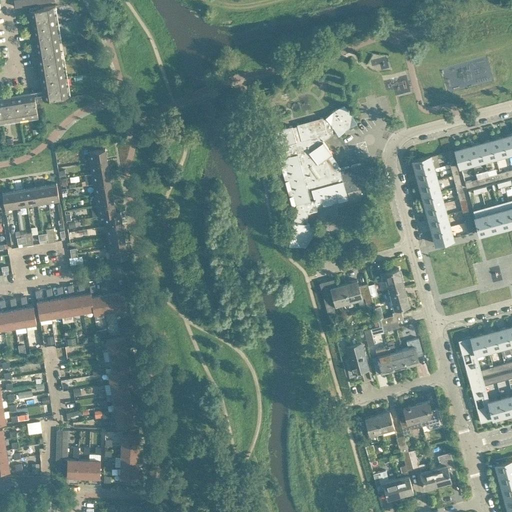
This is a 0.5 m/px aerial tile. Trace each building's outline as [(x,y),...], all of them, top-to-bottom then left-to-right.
[(35,100),(45,99),(70,94),(55,5),(29,9),(43,93),(34,94),(34,91),(0,96),(0,123),(38,117),(35,100)] [(317,207),(347,198),(348,198),(346,191),(358,188),(357,185),(364,183),(362,177),(364,176),(360,163),(337,169),(328,157),(332,154),(322,141),(336,131),(338,134),(356,121),(344,103),(325,116),(326,118),(324,119),(323,117),(297,124),(298,126),(293,127),(292,126),(272,131),(277,147),(278,147),(281,158),(280,159),(288,189),(290,197),(292,205),(296,204),(294,222),(292,222),(289,243),(306,246),(314,231),(311,227),(308,227),(309,223),(306,222),(307,213),(317,210),(317,207)] [(511,152),(511,133),(502,136),(507,154),(511,152)] [(507,154),(502,136),(491,139),(496,157),(507,154)] [(496,157),(491,139),(479,142),(484,160),(496,157)] [(484,160),(479,142),(468,145),(472,163),(484,160)] [(472,163),(468,145),(455,149),(460,166),(472,163)] [(88,151),(90,162),(107,159),(105,148),(88,151)] [(434,168),(430,155),(413,160),(416,172),(434,168)] [(109,169),(107,159),(90,162),(91,172),(109,169)] [(437,179),(434,168),(416,172),(419,184),(437,179)] [(110,180),(109,169),(91,172),(93,183),(110,180)] [(440,191),(437,179),(419,184),(423,196),(440,191)] [(112,191),(110,180),(93,183),(95,194),(112,191)] [(57,183),(46,185),(49,202),(59,200),(57,183)] [(49,202),(46,185),(35,187),(38,204),(49,202)] [(38,204),(35,187),(24,189),(27,206),(38,204)] [(27,206),(24,189),(13,190),(16,207),(27,206)] [(16,207),(13,190),(2,192),(5,209),(16,207)] [(114,202),(112,191),(95,194),(97,205),(114,202)] [(443,202),(440,191),(423,196),(426,207),(443,202)] [(467,195),(468,200),(486,197),(485,192),(467,195)] [(511,224),(511,215),(508,200),(496,203),(503,227),(511,224)] [(116,212),(114,202),(97,205),(98,216),(103,215),(116,212)] [(446,214),(443,202),(426,207),(429,219),(446,214)] [(503,227),(496,203),(484,206),(491,231),(503,227)] [(491,231),(484,206),(473,209),(480,234),(491,231)] [(120,211),(116,212),(103,215),(105,225),(122,223),(120,211)] [(450,226),(446,214),(429,219),(432,230),(450,226)] [(124,233),(122,223),(105,225),(107,236),(124,233)] [(453,238),(450,226),(432,230),(436,243),(453,238)] [(126,244),(124,233),(107,236),(108,247),(126,244)] [(127,255),(126,244),(108,247),(110,258),(127,255)] [(71,257),(69,257),(70,264),(84,262),(83,255),(78,256),(71,257)] [(384,272),(389,290),(404,286),(399,267),(384,272)] [(357,279),(344,283),(336,285),(342,303),(344,303),(344,305),(345,306),(347,307),(354,305),(355,303),(355,302),(355,300),(364,297),(366,304),(374,302),(372,296),(369,284),(359,287),(357,279)] [(333,280),(320,283),(329,314),(335,312),(334,306),(342,303),(336,285),(335,285),(333,280)] [(375,283),(369,284),(372,296),(378,294),(375,283)] [(409,304),(404,286),(389,290),(395,310),(392,311),(393,315),(380,318),(382,325),(397,320),(403,318),(400,306),(409,304)] [(124,290),(113,292),(116,309),(127,307),(124,290)] [(91,295),(92,295),(91,292),(80,294),(83,311),(93,309),(94,309),(91,295)] [(116,309),(113,292),(102,294),(105,311),(116,309)] [(83,311),(80,294),(69,295),(72,313),(83,311)] [(102,294),(92,295),(91,295),(94,309),(93,309),(94,313),(105,311),(102,294)] [(72,313),(69,295),(58,297),(61,314),(72,313)] [(61,314),(58,297),(48,299),(50,316),(61,314)] [(50,316),(48,299),(37,301),(40,318),(50,316)] [(34,305),(23,307),(26,324),(36,323),(34,305)] [(26,324),(23,307),(12,309),(15,326),(26,324)] [(15,326),(12,309),(1,311),(4,328),(15,326)] [(399,326),(397,320),(382,325),(383,330),(399,326)] [(511,344),(506,326),(495,329),(500,347),(511,344)] [(374,343),(370,328),(364,329),(368,345),(374,343)] [(500,347),(495,329),(483,333),(488,350),(500,347)] [(488,350),(483,333),(472,336),(476,353),(488,350)] [(107,339),(101,340),(102,346),(103,351),(108,350),(126,347),(124,336),(107,339)] [(483,377),(482,375),(481,369),(476,353),(472,336),(458,339),(462,353),(469,351),(472,360),(465,363),(469,380),(483,377)] [(417,354),(421,353),(422,353),(418,337),(406,340),(408,346),(401,348),(407,366),(419,363),(417,354)] [(369,368),(367,362),(361,342),(346,346),(353,372),(356,371),(356,373),(357,372),(357,371),(369,368)] [(407,366),(401,348),(395,350),(394,344),(387,346),(394,370),(407,366)] [(394,370),(387,346),(375,349),(382,373),(394,370)] [(128,358),(126,347),(108,350),(110,361),(128,358)] [(64,348),(56,349),(58,358),(65,357),(64,348)] [(129,369),(128,358),(110,361),(112,371),(112,372),(126,369),(129,369)] [(494,372),(506,369),(504,363),(493,366),(494,372)] [(494,372),(493,366),(481,369),(482,375),(494,372)] [(127,380),(126,369),(112,372),(112,371),(108,372),(110,383),(127,380)] [(508,378),(507,372),(495,375),(497,381),(508,378)] [(497,381),(495,375),(483,379),(485,384),(497,381)] [(494,418),(489,400),(485,384),(483,379),(483,377),(469,380),(474,398),(481,396),(484,405),(477,408),(481,421),(494,418)] [(129,391),(127,380),(110,383),(112,394),(129,391)] [(131,402),(129,391),(112,394),(114,404),(131,402)] [(18,405),(31,400),(29,394),(16,399),(18,405)] [(511,412),(511,394),(501,397),(505,415),(511,412)] [(505,415),(501,397),(489,400),(494,418),(505,415)] [(439,410),(432,412),(428,400),(416,403),(419,418),(421,425),(428,423),(429,427),(435,426),(436,431),(442,430),(440,424),(442,424),(439,410)] [(133,412),(131,402),(114,404),(115,415),(133,412)] [(419,418),(416,403),(404,407),(407,419),(400,421),(404,434),(411,432),(410,428),(421,425),(419,418)] [(102,410),(95,411),(96,418),(103,417),(102,412),(102,410)] [(390,410),(377,414),(381,430),(394,427),(390,410)] [(135,423),(133,412),(115,415),(117,426),(135,423)] [(381,430),(377,414),(365,417),(371,442),(378,440),(376,432),(381,430)] [(25,427),(26,438),(39,438),(39,427),(25,427)] [(122,433),(121,445),(139,445),(139,434),(122,433)] [(403,435),(396,437),(400,453),(402,452),(408,451),(403,435)] [(373,444),(365,446),(369,461),(377,459),(373,444)] [(138,456),(139,445),(121,445),(121,455),(138,456)] [(436,484),(432,468),(427,469),(425,461),(418,463),(414,449),(408,451),(413,468),(419,466),(424,488),(436,484)] [(402,476),(395,478),(400,495),(413,491),(408,474),(407,470),(413,468),(408,451),(402,452),(405,464),(400,466),(402,476)] [(448,470),(455,468),(450,451),(437,455),(440,465),(432,468),(436,484),(451,480),(448,470)] [(138,467),(138,456),(121,455),(120,466),(138,467)] [(78,476),(78,458),(67,458),(67,464),(67,470),(67,476),(78,476)] [(89,476),(89,459),(78,458),(78,476),(89,476)] [(0,471),(10,470),(8,459),(0,460),(0,471)] [(101,459),(89,459),(89,476),(100,477),(101,459)] [(511,472),(511,459),(496,464),(499,476),(511,472)] [(138,478),(138,467),(120,466),(120,477),(138,478)] [(400,495),(395,478),(388,480),(385,470),(373,473),(378,490),(384,488),(387,498),(400,495)] [(511,485),(511,472),(499,476),(502,488),(511,485)] [(511,497),(511,485),(502,488),(505,500),(511,497)]
